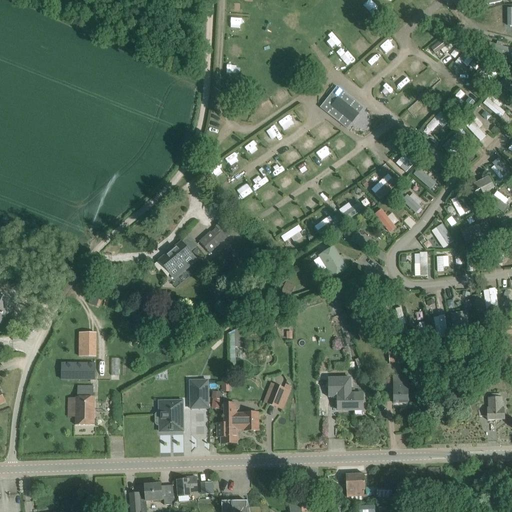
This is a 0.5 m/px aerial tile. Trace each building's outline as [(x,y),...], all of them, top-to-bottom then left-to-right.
[(242,34),(242,25),(232,24),(231,34),(242,34)] [(419,25),(412,33),(421,41),(428,33),(419,25)] [(432,48),(437,54),(439,52),(447,61),(453,56),(450,53),(456,48),(446,36),(432,48)] [(381,50),(389,58),(396,50),(388,43),(381,50)] [(230,53),(241,53),(241,44),(230,44),(230,53)] [(451,54),(455,58),(460,51),(456,48),(451,54)] [(457,60),(466,68),(475,57),(467,50),(457,60)] [(376,52),(369,62),(378,69),(385,59),(376,52)] [(292,91),(297,88),(293,78),(287,81),(292,91)] [(274,100),(283,96),(280,86),(270,90),(274,100)] [(336,87),(319,109),(346,130),(351,124),(352,124),(359,116),(358,115),(363,109),(336,87)] [(498,116),(502,110),(489,102),(485,108),(498,116)] [(442,111),(426,126),(433,134),(449,119),(442,111)] [(481,141),(488,135),(476,121),(469,128),(481,141)] [(265,132),(270,140),(278,135),(273,127),(265,132)] [(462,130),(443,144),(451,155),(470,142),(462,130)] [(322,160),(328,157),(325,149),(319,152),(322,160)] [(397,163),(407,172),(417,160),(408,152),(397,163)] [(236,154),(229,159),(233,165),(240,161),(236,154)] [(500,156),(491,163),(501,178),(510,171),(500,156)] [(440,186),(424,171),(418,177),(434,192),(440,186)] [(372,189),(382,200),(399,183),(389,173),(372,189)] [(482,192),(495,187),(491,176),(478,181),(482,192)] [(452,199),(460,216),(471,211),(464,194),(452,199)] [(350,203),(339,209),(342,214),(353,207),(350,203)] [(394,212),(389,216),(383,208),(376,214),(390,231),(402,222),(394,212)] [(314,226),(320,235),(336,224),(330,216),(314,226)] [(487,221),(461,230),(466,244),(492,235),(487,221)] [(199,242),(210,254),(232,233),(221,222),(215,227),(216,228),(211,233),(210,232),(199,242)] [(442,248),(454,242),(444,223),(432,230),(442,248)] [(284,241),(292,237),(294,241),(304,236),(298,226),(281,236),(284,241)] [(370,250),(374,241),(355,232),(351,241),(370,250)] [(159,261),(170,274),(177,269),(181,274),(188,268),(184,263),(193,255),(190,252),(198,245),(190,235),(159,261)] [(322,272),(329,268),(334,276),(349,268),(337,247),(315,259),(322,272)] [(428,267),(428,252),(421,252),(421,259),(415,259),(415,263),(411,263),(411,275),(422,275),(423,267),(428,267)] [(449,256),(435,256),(436,270),(450,269),(449,256)] [(485,309),(499,308),(498,288),(484,289),(485,309)] [(99,307),(101,299),(103,294),(99,293),(94,291),(89,304),(99,307)] [(0,322),(7,309),(9,310),(13,302),(0,295),(0,322)] [(454,331),(471,329),(470,311),(452,312),(454,331)] [(447,316),(435,317),(438,338),(450,337),(447,316)] [(414,323),(416,336),(427,334),(426,322),(414,323)] [(98,357),(98,332),(80,332),(79,356),(98,357)] [(390,363),(405,362),(404,350),(388,352),(390,363)] [(95,380),(95,364),(62,363),(62,380),(95,380)] [(394,376),(394,383),(394,403),(408,403),(408,375),(394,376)] [(223,378),(222,391),(230,391),(230,378),(223,378)] [(363,410),(362,394),(351,394),(351,378),(329,379),(329,398),(330,398),(330,396),(338,396),(338,410),(363,410)] [(190,381),(191,409),(209,409),(208,381),(190,381)] [(285,388),(275,384),(267,405),(277,409),(285,388)] [(75,407),(76,425),(95,425),(94,397),(92,397),(92,386),(76,386),(77,398),(75,398),(75,399),(67,399),(67,407),(75,407)] [(487,408),(488,416),(488,420),(489,420),(504,420),(504,408),(502,408),(502,398),(489,398),(489,408),(487,408)] [(222,407),(223,402),(221,402),(221,400),(212,399),(211,408),(220,409),(220,406),(222,407)] [(160,425),(160,432),(183,431),(183,401),(159,402),(160,413),(157,413),(155,415),(156,424),(157,425),(160,425)] [(224,424),(218,424),(218,437),(222,437),(222,444),(237,444),(237,430),(257,430),(257,414),(236,414),(236,404),(224,405),(224,424)] [(346,475),(346,480),(347,496),(363,496),(363,491),(365,490),(365,474),(346,475)] [(178,481),(178,486),(178,489),(178,496),(179,503),(190,502),(190,495),(191,495),(191,492),(197,492),(196,477),(188,478),(188,480),(178,481)] [(131,494),(132,506),(132,511),(146,511),(146,501),(164,500),(163,486),(161,486),(161,484),(145,485),(145,494),(139,494),(139,493),(131,494)] [(301,511),(300,499),(289,500),(290,511),(301,511)] [(222,502),(222,511),(247,511),(247,501),(222,502)]
